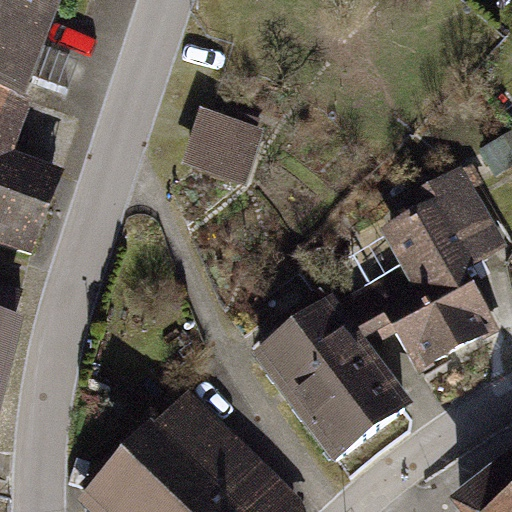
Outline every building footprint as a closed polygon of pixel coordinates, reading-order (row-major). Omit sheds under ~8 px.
[(70,0),(0,0),(0,255),(37,269),(69,183),(17,164),(35,117),(28,115),(70,0)] [(253,140),(203,127),(192,171),(241,184),(253,140)] [(420,226),(391,243),(411,277),(376,297),(421,372),(482,336),(449,282),(500,252),(457,181),(410,209),(420,226)] [(404,414),(331,319),(265,369),(338,464),(404,414)] [(0,395),(17,330),(0,325),(0,395)] [(290,511),(294,508),(187,410),(92,511),(290,511)] [(511,511),(511,502),(499,511),(511,511)]
